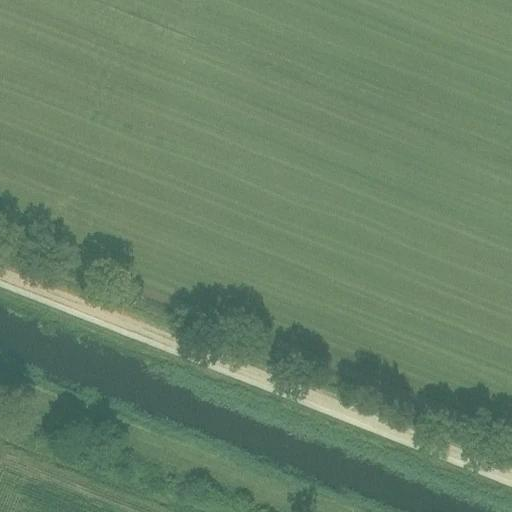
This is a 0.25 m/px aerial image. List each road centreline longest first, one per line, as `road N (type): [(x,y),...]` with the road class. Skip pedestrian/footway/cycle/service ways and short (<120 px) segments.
road 1 (track): [(511,476),(0,273)]
road 2 (track): [(0,386),(312,511)]
